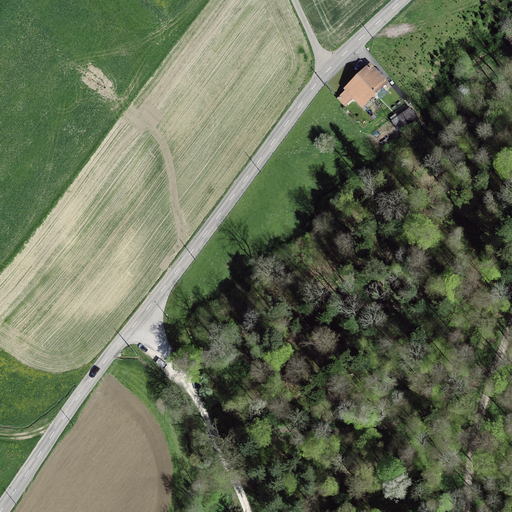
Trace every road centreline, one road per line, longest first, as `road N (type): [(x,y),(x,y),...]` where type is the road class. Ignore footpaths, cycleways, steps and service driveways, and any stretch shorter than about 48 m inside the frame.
road 1 (tertiary): [(401,0),(326,70),(134,324)]
road 2 (tertiary): [(0,510),(134,324)]
road 3 (track): [(134,324),(201,406),(245,511)]
road 4 (track): [(511,320),(476,430),(466,511)]
